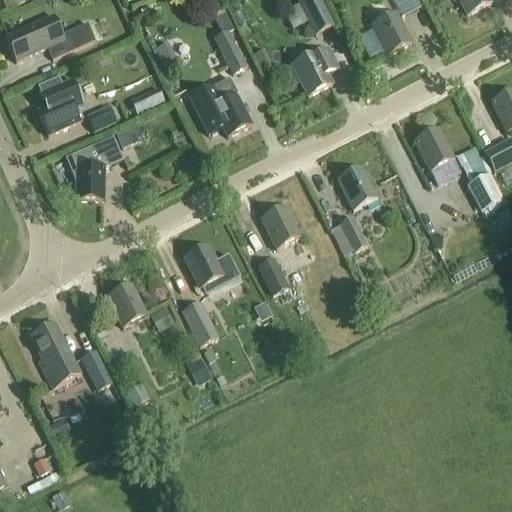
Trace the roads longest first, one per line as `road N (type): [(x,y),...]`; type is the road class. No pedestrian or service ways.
road 1 (residential): [(58,275),(511,41)]
road 2 (residential): [(58,275),(0,138)]
